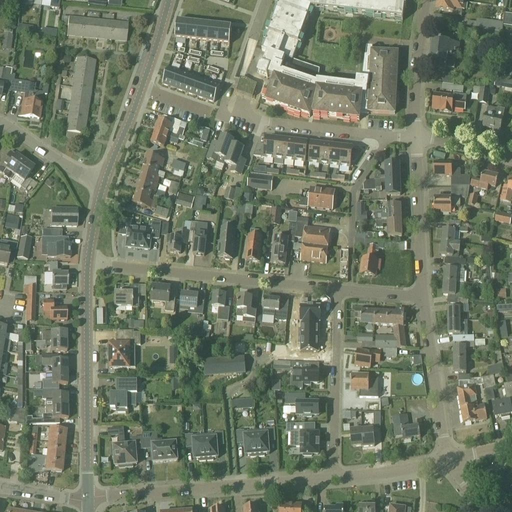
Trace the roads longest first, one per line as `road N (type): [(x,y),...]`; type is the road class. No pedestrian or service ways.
road 1 (residential): [(337,289),(88,262)]
road 2 (residential): [(86,500),(332,479)]
road 3 (tertiary): [(86,500),(88,262)]
road 4 (tertiary): [(103,182),(169,0)]
road 5 (residential): [(332,479),(337,289)]
road 6 (residential): [(386,137),(221,108)]
road 7 (residential): [(451,459),(423,297)]
road 8 (residential): [(423,297),(416,137)]
road 9 (residential): [(416,137),(424,0)]
road 10 (residential): [(332,479),(451,459)]
